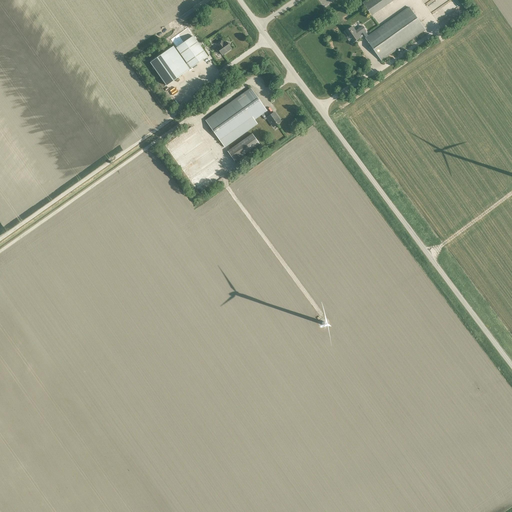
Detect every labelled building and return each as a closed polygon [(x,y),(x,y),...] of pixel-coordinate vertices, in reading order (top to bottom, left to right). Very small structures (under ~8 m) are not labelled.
[(366,0),(363,3),(372,16),(393,0),(366,0)] [(425,30),(409,7),(368,36),(366,38),(365,38),(381,61),(400,48),(401,47),(425,30)] [(366,38),(368,36),(365,31),(365,30),(362,26),(356,31),(353,27),(350,29),(349,28),(347,30),(348,30),(345,32),(348,37),(347,37),(350,41),(352,43),(360,37),(358,35),(362,33),(366,38)] [(150,63),(155,69),(166,86),(207,57),(193,36),(177,48),(187,63),(186,64),(173,46),(150,63)] [(225,44),(222,39),(215,43),(217,46),(216,47),(222,55),(231,49),(230,46),(230,45),(229,43),(228,43),(227,43),(227,42),(225,44)] [(262,115),(266,112),(267,111),(251,88),(205,121),(222,143),(225,147),(258,124),(255,120),(262,115)] [(268,115),(266,112),(262,115),(265,120),(267,119),(273,127),(281,121),(274,112),(271,115),(270,114),(268,115)] [(182,139),(179,134),(166,143),(169,147),(182,139)] [(252,134),(227,151),(234,161),(259,144),(252,134)] [(172,158),(183,152),(181,147),(169,153),(172,158)] [(198,175),(189,180),(192,185),(201,180),(198,175)]
